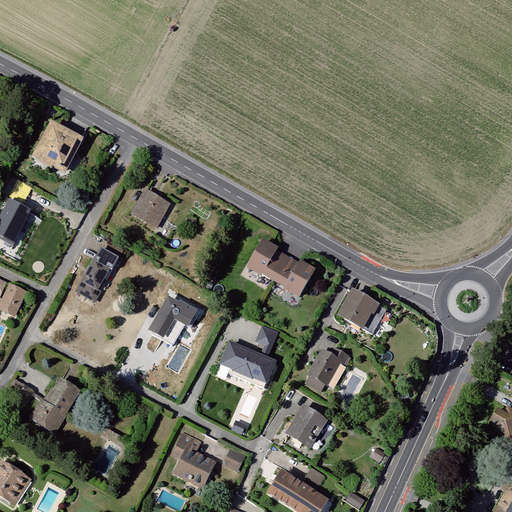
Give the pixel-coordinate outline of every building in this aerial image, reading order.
[(83,140),(52,123),(33,159),(64,176),(83,140)] [(171,206),(145,191),(130,216),(157,231),(171,206)] [(32,214),(10,204),(0,224),(0,238),(16,247),(32,214)] [(317,272),(266,242),(249,271),(300,301),(317,272)] [(121,261),(102,250),(76,294),(95,305),(121,261)] [(0,278),(0,298),(2,299),(8,281),(0,278)] [(0,310),(16,318),(29,292),(10,283),(0,303),(0,310)] [(381,307),(356,291),(339,319),(364,334),(381,307)] [(199,314),(171,299),(151,334),(173,347),(184,327),(190,331),(199,314)] [(261,326),(258,342),(265,344),(263,354),(273,356),(278,330),(261,326)] [(280,365),(231,344),(221,367),(269,388),(280,365)] [(332,357),(322,351),(308,376),(311,377),(306,385),(322,394),(327,386),(329,388),(342,366),(347,368),(352,358),(336,349),(332,357)] [(82,392),(56,378),(42,402),(39,400),(25,423),(54,440),(82,392)] [(12,394),(31,401),(36,388),(18,381),(12,394)] [(330,422),(304,407),(286,437),(311,453),(330,422)] [(201,443),(181,434),(170,456),(177,460),(170,474),(204,490),(217,464),(196,453),(201,443)] [(231,448),(225,464),(240,471),(247,455),(231,448)] [(33,482),(2,462),(0,465),(0,499),(15,509),(33,482)] [(305,480),(319,487),(325,474),(312,467),(305,480)] [(326,511),(332,503),(281,472),(268,495),(295,511),(326,511)] [(511,511),(511,473),(491,511),(511,511)]
